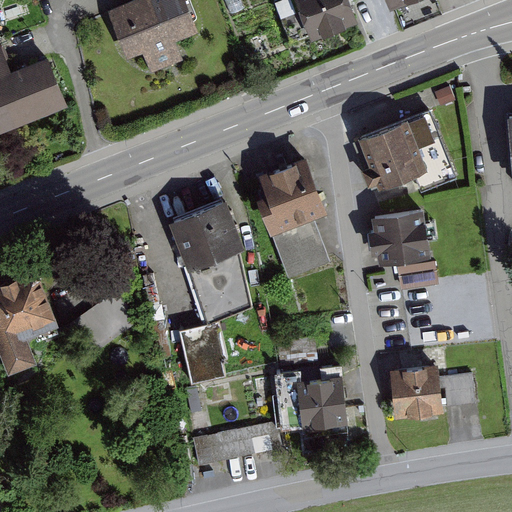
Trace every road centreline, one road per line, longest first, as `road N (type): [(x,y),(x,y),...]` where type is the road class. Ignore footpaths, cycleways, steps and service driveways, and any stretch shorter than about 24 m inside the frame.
road 1 (secondary): [(0,220),(511,19)]
road 2 (residential): [(224,511),(511,458)]
